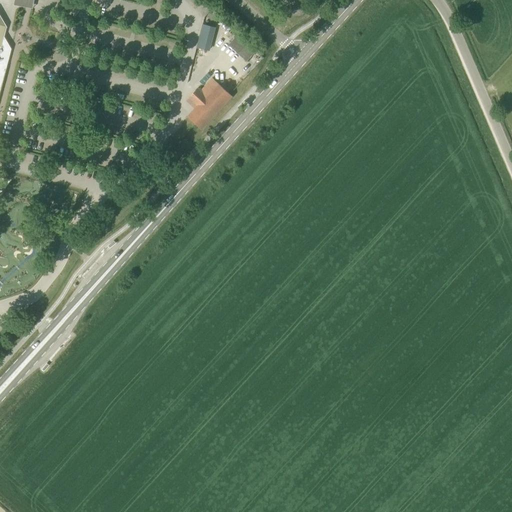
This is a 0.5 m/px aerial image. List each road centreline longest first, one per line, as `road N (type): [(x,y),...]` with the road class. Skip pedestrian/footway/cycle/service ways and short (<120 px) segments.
road 1 (secondary): [(54,331),(301,59)]
road 2 (unclassified): [(511,164),(436,0)]
